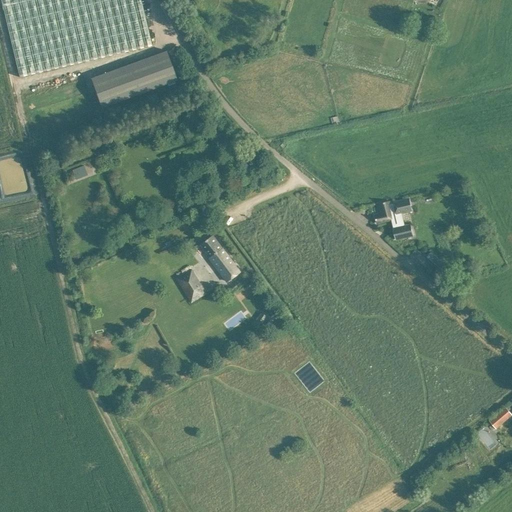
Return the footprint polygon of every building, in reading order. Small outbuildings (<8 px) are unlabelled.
[(0,0),(20,76),(152,45),(141,0),(0,0)] [(166,51),(90,78),(101,107),(177,80),(166,51)] [(85,69),(24,85),(34,121),(95,105),(85,69)] [(380,215),(375,216),(377,223),(386,221),(392,219),(394,228),(393,228),(396,240),(413,236),(410,224),(404,225),(401,213),(412,210),(409,198),(390,203),(390,201),(377,204),(380,215)] [(211,257),(228,281),(240,272),(213,235),(201,244),(211,257)] [(436,256),(432,260),(441,268),(445,264),(436,256)] [(176,278),(192,303),(207,293),(192,269),(176,278)] [(511,414),(506,407),(490,421),(496,428),(511,414)] [(479,426),(491,441),(498,435),(485,420),(479,426)]
